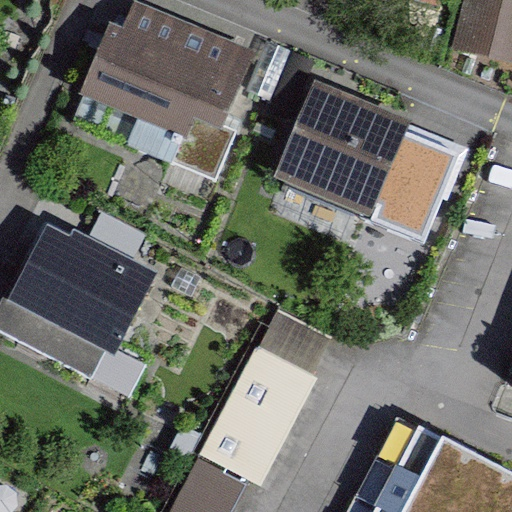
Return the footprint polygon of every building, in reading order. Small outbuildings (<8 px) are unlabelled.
[(511,0),(464,0),(446,60),(511,80),(511,0)] [(248,62),(131,13),(121,36),(108,31),(78,101),(185,146),(192,128),(216,138),(248,62)] [(405,127),(312,88),(271,185),(395,236),(424,165),(394,152),(405,127)] [(65,251),(39,237),(13,287),(0,279),(0,344),(124,410),(144,373),(111,355),(149,284),(69,242),(65,251)] [(237,511),(250,486),(267,493),(341,336),(276,306),(178,511),(237,511)] [(511,511),(511,457),(409,404),(353,511),(511,511)]
